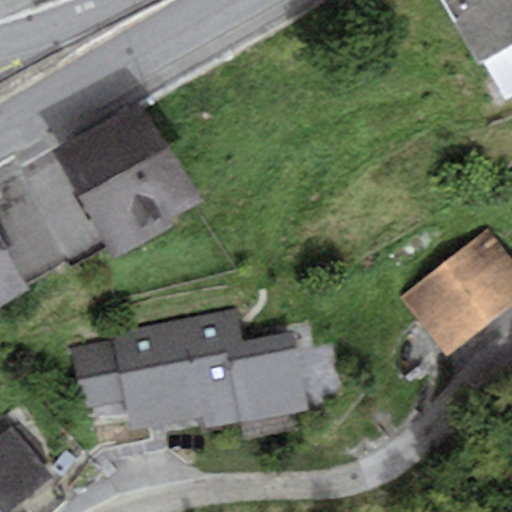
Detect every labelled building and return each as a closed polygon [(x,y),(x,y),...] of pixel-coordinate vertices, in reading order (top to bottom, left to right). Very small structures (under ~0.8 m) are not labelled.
[(511,0),(439,0),(475,63),(482,59),(505,101),(511,96),(511,0)] [(52,155),(114,260),(180,221),(176,214),(202,199),(145,101),(52,155)] [(511,261),(487,230),(401,300),(448,356),(511,304),(511,261)] [(0,232),(0,305),(32,287),(0,232)] [(114,339),(72,347),(86,421),(126,414),(130,432),(199,419),(202,431),(310,411),(294,330),(243,340),(237,309),(113,332),(114,339)] [(0,433),(0,511),(6,511),(51,476),(10,425),(0,433)]
